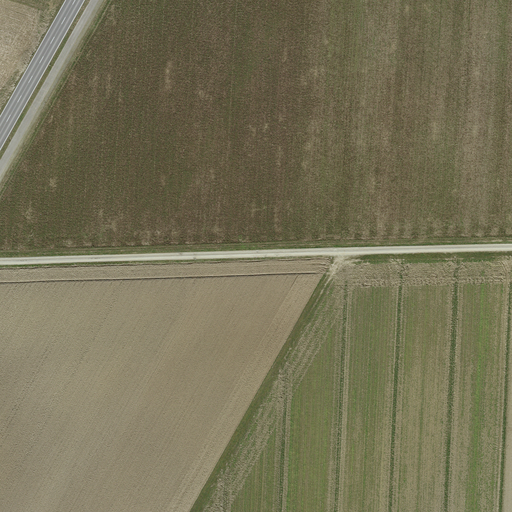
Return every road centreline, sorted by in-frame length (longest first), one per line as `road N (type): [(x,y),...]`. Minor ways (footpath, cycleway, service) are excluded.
road 1 (track): [(511,248),(0,260)]
road 2 (secondary): [(75,0),(0,134)]
